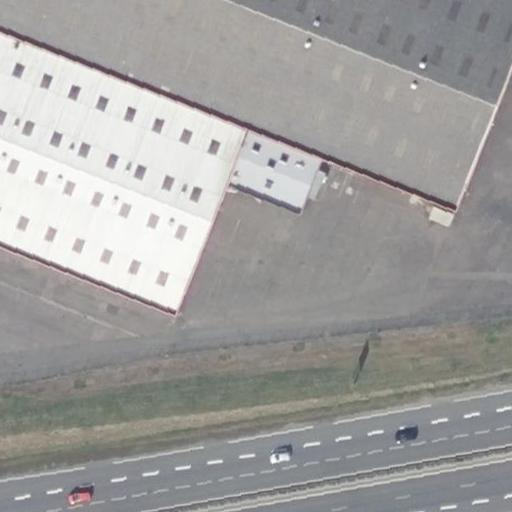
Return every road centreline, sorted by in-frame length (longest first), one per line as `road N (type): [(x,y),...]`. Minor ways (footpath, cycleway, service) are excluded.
road 1 (trunk): [(511,414),(0,490)]
road 2 (trunk): [(511,424),(37,511)]
road 3 (trunk): [(313,511),(511,475)]
